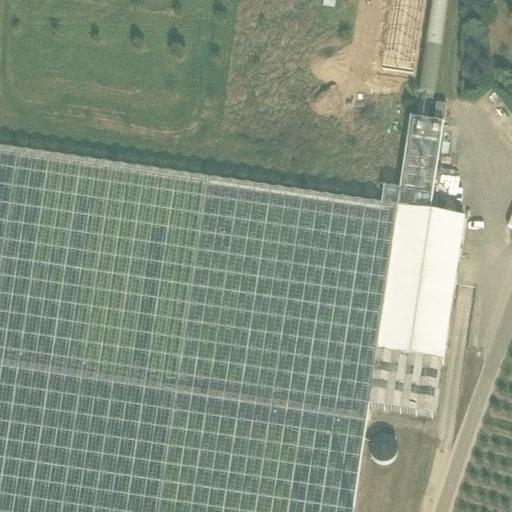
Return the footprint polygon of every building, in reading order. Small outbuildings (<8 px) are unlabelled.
[(392,0),(382,69),(413,74),(424,0),(392,0)] [(431,0),(417,93),(432,96),(447,0),(431,0)] [(444,123),(447,107),(437,105),(434,122),(444,123)] [(399,212),(431,216),(444,127),(412,123),(402,196),(399,212)] [(378,356),(399,212),(402,196),(384,193),(381,210),(0,152),(0,511),(354,511),(370,409),(433,418),(441,365),(378,356)] [(431,216),(399,212),(378,356),(441,365),(443,365),(465,221),(431,216)]
